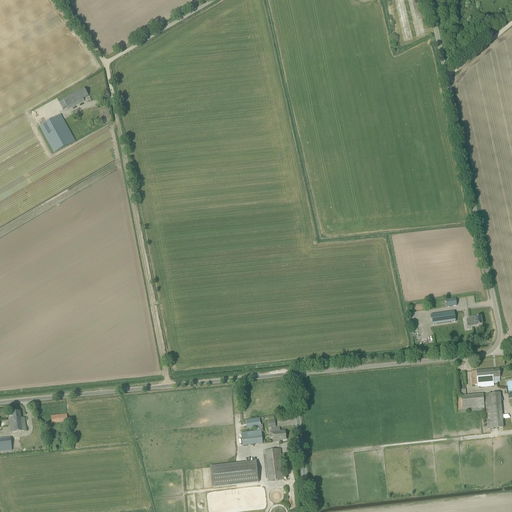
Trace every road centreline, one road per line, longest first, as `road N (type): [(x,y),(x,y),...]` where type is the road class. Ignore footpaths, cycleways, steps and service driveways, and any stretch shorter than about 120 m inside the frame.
road 1 (unclassified): [(292,374),(477,356),(497,342),(444,78)]
road 2 (unclassified): [(0,402),(292,374)]
road 3 (track): [(114,109),(168,385)]
road 4 (unclassified): [(114,109),(105,64),(213,0)]
road 5 (unclassified): [(308,511),(292,374)]
